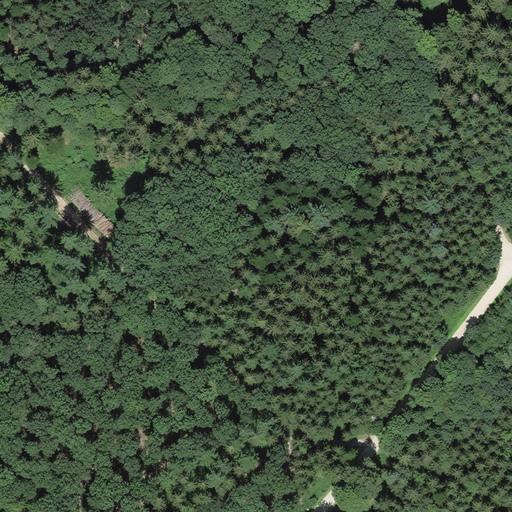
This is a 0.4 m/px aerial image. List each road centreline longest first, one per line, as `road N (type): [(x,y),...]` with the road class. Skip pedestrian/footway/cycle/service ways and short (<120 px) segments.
road 1 (track): [(0,125),(290,425),(391,428)]
road 2 (track): [(511,271),(317,511)]
road 3 (track): [(511,240),(393,0)]
road 4 (track): [(159,290),(0,396)]
